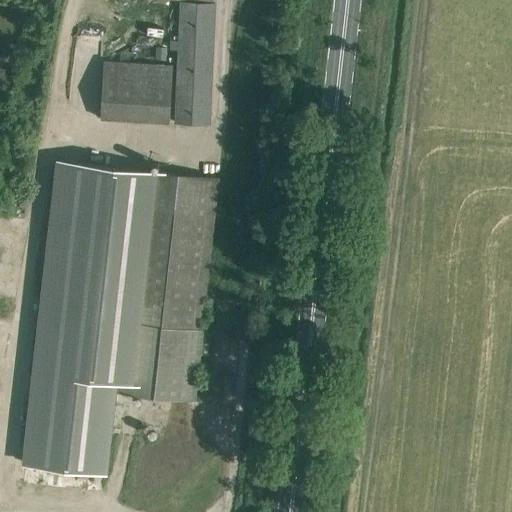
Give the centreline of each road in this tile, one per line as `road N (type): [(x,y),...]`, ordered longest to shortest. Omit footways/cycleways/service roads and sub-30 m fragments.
road 1 (primary): [(348,0),(291,511)]
road 2 (track): [(226,511),(246,346)]
